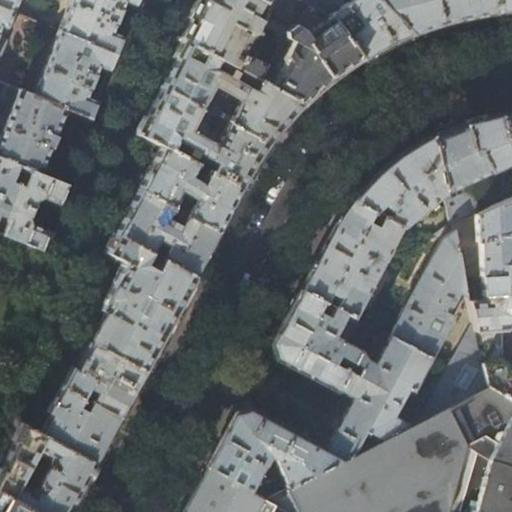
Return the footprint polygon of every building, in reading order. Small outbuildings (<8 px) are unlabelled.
[(0,0),(0,7),(12,13),(17,0),(0,0)] [(135,0),(69,0),(57,30),(114,54),(121,36),(111,32),(124,2),(134,5),(135,0)] [(240,54),(268,0),(198,0),(178,39),(215,59),(256,81),(303,106),(311,98),(331,81),(344,72),(361,61),(330,15),(302,1),(290,24),(281,31),(282,37),(287,39),(284,44),(287,45),(275,70),(247,56),(245,57),(240,54)] [(299,0),(302,1),(330,15),(361,61),(362,61),(390,45),(400,41),(411,36),(376,0),(299,0)] [(497,14),(493,0),(376,0),(411,36),(424,31),(448,24),(472,18),(497,14)] [(511,0),(493,0),(497,14),(511,13),(511,0)] [(2,38),(12,13),(0,7),(0,55),(7,40),(2,38)] [(108,70),(114,54),(57,30),(31,95),(73,112),(88,118),(95,100),(85,96),(98,66),(108,70)] [(211,68),(215,59),(178,39),(171,54),(175,56),(159,86),(197,107),(209,85),(236,99),(224,121),(269,145),(286,125),(303,106),(256,81),(252,89),(211,68)] [(390,45),(362,61),(366,67),(394,52),(390,45)] [(186,129),(197,107),(159,86),(135,132),(160,145),(171,151),(196,164),(207,169),(241,188),(254,166),(258,160),(269,145),(224,121),(216,117),(205,111),(201,118),(220,128),(212,144),(186,129)] [(0,155),(17,163),(29,168),(40,173),(50,145),(43,142),(45,138),(46,135),(47,132),(55,136),(64,114),(70,117),(73,112),(31,95),(17,90),(0,132),(0,155)] [(208,105),(205,111),(216,117),(220,111),(208,105)] [(511,113),(499,115),(504,140),(511,138),(511,113)] [(511,138),(504,140),(499,115),(487,117),(482,118),(469,121),(464,123),(447,129),(430,137),(444,197),(450,224),(450,226),(474,215),(480,212),(469,189),(481,183),(479,178),(511,162),(511,138)] [(427,210),(444,197),(430,137),(417,144),(402,153),(394,160),(383,167),(375,175),(363,188),(352,201),(373,213),(374,214),(385,205),(392,215),(386,220),(401,229),(403,230),(422,214),(425,217),(430,213),(427,210)] [(199,182),(189,176),(196,164),(171,151),(160,145),(136,188),(218,232),(230,209),(241,188),(207,169),(199,182)] [(0,213),(9,217),(3,234),(40,249),(47,229),(33,223),(31,217),(37,200),(43,197),(58,203),(66,184),(40,173),(29,168),(23,185),(11,180),(17,163),(0,155),(0,213)] [(165,243),(158,257),(194,276),(206,254),(218,232),(136,188),(113,234),(148,252),(155,238),(165,243)] [(511,196),(480,212),(474,215),(475,242),(478,242),(480,277),(501,276),(501,266),(511,265),(511,196)] [(373,213),(352,201),(331,231),(313,264),(299,290),(325,304),(330,294),(338,298),(333,308),(345,315),(365,325),(368,318),(357,312),(401,229),(386,220),(382,218),(377,227),(368,223),(373,213)] [(451,232),(450,226),(450,224),(434,237),(441,239),(451,232)] [(0,346),(40,249),(3,234),(0,232),(0,346)] [(451,232),(441,239),(388,337),(430,359),(452,318),(447,315),(458,295),(466,298),(451,232)] [(113,234),(103,251),(123,261),(97,308),(106,313),(91,341),(144,369),(168,325),(194,276),(158,257),(152,268),(146,265),(152,254),(148,252),(113,234)] [(511,265),(501,266),(501,276),(480,277),(480,300),(466,300),(472,325),(473,331),(503,331),(511,320),(511,265)] [(333,308),(325,304),(299,290),(285,318),(271,344),(275,359),(337,391),(345,375),(350,366),(358,351),(367,334),(359,330),(350,347),(333,338),(338,330),(341,332),(344,327),(340,324),(345,315),(333,308)] [(480,364),(473,331),(472,325),(447,368),(420,420),(485,387),(480,364)] [(413,392),(430,359),(388,337),(373,365),(364,361),(358,351),(350,366),(358,371),(353,379),(345,375),(337,391),(351,399),(324,451),(323,452),(340,461),(353,455),(364,432),(379,441),(407,427),(392,418),(406,392),(415,396),(416,394),(413,392)] [(130,396),(144,369),(91,341),(75,368),(70,365),(60,384),(82,396),(87,387),(95,391),(90,400),(119,416),(130,396)] [(511,368),(499,359),(480,364),(485,387),(511,402),(511,368)] [(78,405),(82,396),(60,384),(50,402),(56,405),(40,433),(95,462),(108,437),(119,416),(90,400),(85,409),(78,405)] [(496,445),(511,412),(511,402),(485,387),(420,420),(407,427),(379,441),(353,455),(340,461),(286,489),(264,500),(285,511),(462,511),(478,456),(465,447),(483,437),(496,445)] [(323,452),(324,451),(247,409),(232,414),(220,436),(217,443),(204,466),(250,492),(254,485),(258,487),(261,481),(258,478),(268,458),(272,460),(286,489),(340,461),(323,452)] [(220,436),(232,414),(225,410),(212,432),(220,436)] [(511,412),(496,445),(483,437),(465,447),(478,456),(487,462),(488,461),(511,467),(511,412)] [(67,511),(79,491),(95,462),(40,433),(22,423),(0,467),(0,491),(39,511),(67,511)] [(511,511),(511,467),(488,461),(487,462),(478,456),(462,511),(511,511)] [(250,492),(204,466),(190,493),(179,511),(285,511),(264,500),(250,492)] [(39,511),(0,491),(0,511),(39,511)]
